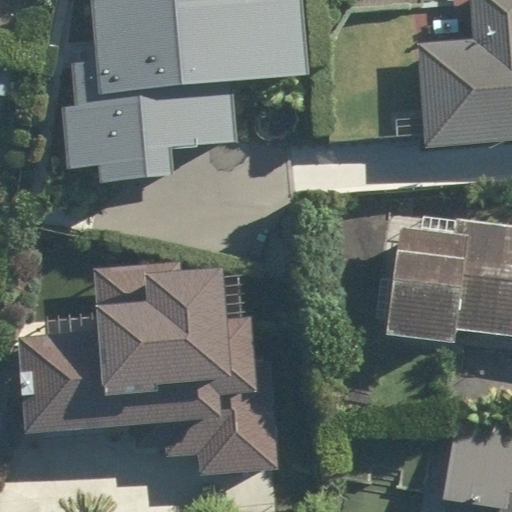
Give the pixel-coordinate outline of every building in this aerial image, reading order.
[(243,0),(103,0),(103,2),(85,3),(90,72),(61,73),(67,184),(98,182),(99,199),(169,195),(167,159),(238,155),(234,96),(307,92),(302,3),(244,6),(243,0)] [(421,51),(429,161),(511,155),(511,0),(468,0),(471,47),(421,51)] [(16,73),(0,70),(0,111),(9,113),(16,73)] [(511,228),(451,222),(387,216),(374,346),(458,354),(460,340),(511,345),(511,228)] [(15,343),(22,449),(205,436),(208,480),(278,475),(270,363),(250,364),(244,282),(179,287),(177,265),(87,272),(91,337),(15,343)] [(511,511),(511,436),(456,427),(441,511),(511,511)]
